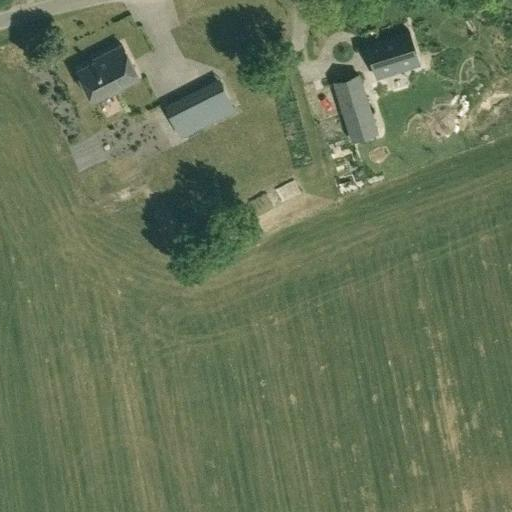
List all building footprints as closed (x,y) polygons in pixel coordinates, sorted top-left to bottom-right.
[(190,43),(213,37),(217,53),(243,46),(237,25),(228,27),(224,13),(185,23),(190,43)] [(402,29),(360,42),(371,76),(413,63),(402,29)] [(93,98),(138,76),(122,45),(104,54),(105,57),(79,70),(93,98)] [(352,79),(330,86),(348,143),(371,136),(352,79)] [(199,128),(185,98),(167,107),(182,136),(199,128)] [(276,112),(154,166),(168,197),(222,173),(223,175),(238,168),(249,192),(301,169),(289,141),(276,112)]
